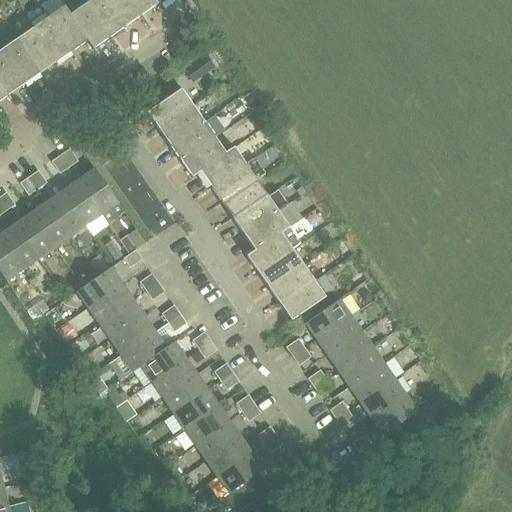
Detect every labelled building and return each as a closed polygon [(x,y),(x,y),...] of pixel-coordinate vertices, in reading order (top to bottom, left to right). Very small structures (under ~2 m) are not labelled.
[(126,27),(107,0),(90,0),(86,3),(110,38),(126,27)] [(107,0),(126,27),(142,17),(130,0),(107,0)] [(130,0),(142,17),(159,5),(155,0),(130,0)] [(93,50),(110,38),(86,3),(71,14),(65,5),(64,6),(88,41),(87,41),(93,50)] [(88,41),(64,6),(47,17),(72,52),(87,41),(88,41)] [(32,28),(56,63),(72,52),(47,17),(32,28)] [(28,24),(21,29),(24,33),(31,29),(28,24)] [(40,74),(56,63),(32,28),(31,29),(24,33),(16,39),(40,74)] [(0,50),(24,85),(40,74),(16,39),(0,50)] [(0,50),(0,83),(8,96),(24,85),(0,50)] [(206,56),(184,71),(183,72),(185,74),(192,84),(215,68),(206,56)] [(0,101),(8,96),(0,83),(0,101)] [(147,112),(159,129),(193,105),(182,88),(147,112)] [(204,121),(193,105),(159,129),(170,145),(204,121)] [(170,145),(181,160),(215,137),(204,121),(170,145)] [(227,154),(215,137),(181,160),(193,177),(201,172),(227,154)] [(201,172),(212,187),(246,164),(235,148),(227,154),(201,172)] [(69,149),(60,155),(69,167),(78,161),(69,149)] [(60,174),(69,167),(60,155),(51,161),(60,174)] [(246,164),(212,187),(222,203),(257,179),(246,164)] [(103,214),(118,204),(119,203),(95,169),(78,180),(103,214)] [(29,177),(37,189),(46,183),(38,171),(29,177)] [(37,189),(29,177),(20,183),(28,195),(37,189)] [(222,203),(233,219),(268,195),(257,179),(222,203)] [(103,214),(78,180),(63,191),(87,226),(103,214)] [(302,186),(296,190),(300,196),(306,192),(302,186)] [(63,191),(47,202),(71,237),(87,226),(63,191)] [(0,197),(0,202),(6,211),(15,205),(6,193),(0,197)] [(244,235),(279,211),(268,195),(233,219),(244,235)] [(71,237),(47,202),(31,213),(55,248),(71,237)] [(244,235),(255,250),(256,251),(290,227),(279,211),(244,235)] [(15,224),(39,259),(55,248),(31,213),(15,224)] [(39,259),(15,224),(0,234),(0,236),(24,270),(39,259)] [(247,256),(259,273),(293,249),(282,233),(290,228),(290,227),(256,251),(255,250),(247,256)] [(119,241),(129,255),(137,249),(128,235),(119,241)] [(24,270),(0,236),(0,271),(7,282),(24,270)] [(114,244),(106,249),(115,262),(122,257),(114,244)] [(293,249),(259,273),(270,289),(304,265),(293,249)] [(142,259),(136,250),(124,258),(130,268),(142,259)] [(101,258),(90,266),(97,276),(108,268),(101,258)] [(270,289),(280,305),(315,281),(304,265),(270,289)] [(122,284),(111,267),(76,292),(88,309),(122,284)] [(146,291),(159,283),(152,274),(140,282),(146,291)] [(322,276),(315,281),(280,305),(292,321),(326,298),(326,296),(333,291),(322,276)] [(159,283),(146,291),(153,300),(165,292),(159,283)] [(134,300),(122,284),(88,309),(99,325),(134,300)] [(110,341),(145,316),(134,300),(99,325),(110,341)] [(317,339),(351,315),(340,300),(306,323),(317,339)] [(182,316),(174,305),(162,314),(169,324),(182,316)] [(317,339),(328,355),(362,332),(351,315),(317,339)] [(156,332),(145,316),(110,341),(121,356),(156,332)] [(177,335),(189,327),(182,316),(169,324),(177,335)] [(70,325),(58,332),(66,343),(77,335),(70,325)] [(121,356),(132,372),(175,342),(166,347),(156,332),(121,356)] [(205,332),(193,341),(199,350),(211,341),(205,332)] [(328,355),(339,371),(373,348),(362,332),(328,355)] [(287,348),(293,357),(306,348),(299,339),(287,348)] [(217,350),(211,341),(199,350),(205,359),(217,350)] [(186,358),(175,342),(132,372),(132,373),(141,366),(152,382),(186,358)] [(312,357),(306,348),(293,357),(300,366),(312,357)] [(373,348),(339,371),(350,387),(384,364),(373,348)] [(197,374),(186,358),(152,382),(163,398),(197,374)] [(221,381),(233,372),(227,363),(215,372),(221,381)] [(350,387),(361,403),(395,380),(384,364),(350,387)] [(315,388),(327,380),(321,371),(309,379),(315,388)] [(227,390),(239,381),(233,372),(221,381),(227,390)] [(108,390),(107,389),(96,373),(88,379),(99,395),(99,396),(108,390)] [(208,390),(197,374),(163,398),(174,414),(208,390)] [(315,388),(321,397),(334,389),(327,380),(315,388)] [(361,403),(372,419),(406,396),(395,380),(361,403)] [(185,430),(219,406),(208,390),(174,414),(185,430)] [(237,404),(243,413),(255,404),(249,395),(237,404)] [(372,419),(383,435),(417,412),(406,396),(372,419)] [(337,419),(349,411),(343,402),(331,410),(337,419)] [(261,413),(255,404),(243,413),(249,422),(261,413)] [(230,422),(219,406),(185,430),(196,445),(230,422)] [(337,419),(343,428),(355,420),(349,411),(337,419)] [(230,422),(196,445),(208,461),(241,438),(230,422)] [(428,423),(422,427),(426,434),(433,429),(428,423)] [(258,435),(265,444),(277,435),(271,426),(258,435)] [(365,434),(353,443),(360,452),(372,443),(365,434)] [(283,444),(277,435),(265,444),(271,453),(283,444)] [(253,453),(241,438),(208,461),(219,477),(253,453)] [(264,469),(253,453),(219,477),(239,507),(269,486),(259,472),(264,469)] [(45,477),(43,469),(40,458),(26,462),(29,473),(30,481),(45,477)] [(33,500),(50,496),(47,485),(31,489),(33,500)] [(0,508),(9,507),(4,488),(0,488),(0,508)] [(53,511),(50,496),(33,500),(36,511),(53,511)]
